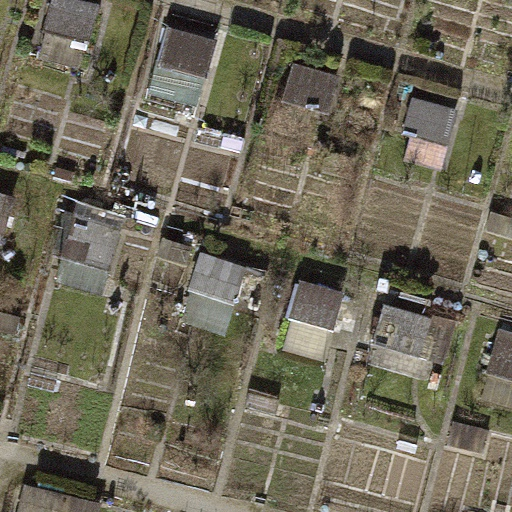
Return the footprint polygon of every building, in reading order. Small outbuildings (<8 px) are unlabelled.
[(55,0),(45,60),(88,68),(99,0),(55,0)] [(154,93),(208,106),(225,34),(172,21),(154,93)] [(292,98),(339,105),(345,68),(297,61),(292,98)] [(448,166),(467,107),(422,93),(403,151),(448,166)] [(0,253),(6,254),(18,193),(0,189),(0,253)] [(118,287),(127,210),(77,204),(68,282),(118,287)] [(210,249),(189,317),(233,330),(254,262),(210,249)] [(307,278),(290,345),(335,356),(351,289),(307,278)] [(445,379),(462,320),(393,300),(376,360),(445,379)] [(489,397),(511,402),(511,325),(505,324),(489,397)] [(28,486),(23,511),(105,511),(108,499),(28,486)]
